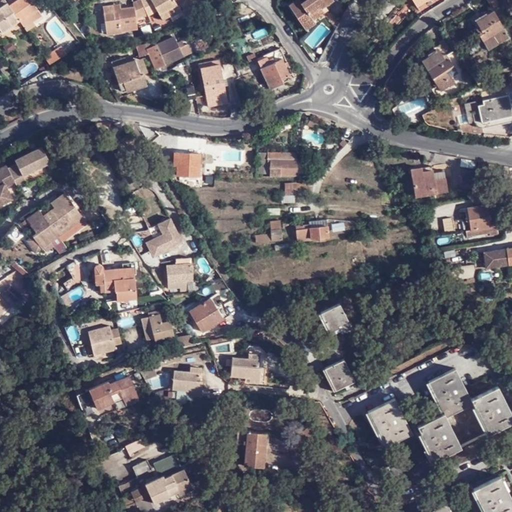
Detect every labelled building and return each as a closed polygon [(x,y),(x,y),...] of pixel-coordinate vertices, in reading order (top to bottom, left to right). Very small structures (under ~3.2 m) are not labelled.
[(3,0),(0,2),(0,32),(17,22),(20,27),(29,21),(38,16),(28,0),(19,0),(15,3),(13,0),(12,0),(6,4),(3,0)] [(146,0),(143,0),(138,2),(144,18),(146,21),(154,18),(158,27),(165,24),(163,20),(174,14),(182,10),(177,0),(171,0),(168,1),(167,0),(161,0),(155,3),(153,0),(153,1),(148,3),(146,0)] [(312,17),(323,10),(320,5),(323,4),(327,0),(301,0),(300,0),(291,0),(287,3),(304,28),(315,21),(312,17)] [(138,2),(131,5),(132,8),(118,10),(112,11),(112,6),(101,8),(105,37),(118,35),(119,32),(136,30),(134,22),(144,18),(138,2)] [(329,11),(323,4),(320,5),(323,10),(326,13),(329,11)] [(477,29),(489,48),(510,37),(494,10),(476,20),(480,27),(477,29)] [(163,20),(165,24),(167,29),(178,24),(174,14),(163,20)] [(40,19),(38,16),(29,21),(31,24),(40,19)] [(147,25),(146,21),(144,18),(134,22),(136,30),(147,25)] [(31,24),(29,21),(20,27),(24,32),(33,27),(31,24)] [(176,33),(162,39),(170,59),(191,49),(186,40),(180,42),(176,33)] [(452,48),(446,38),(439,42),(445,52),(452,48)] [(13,39),(4,44),(7,51),(17,46),(13,39)] [(162,39),(154,43),(163,62),(170,59),(162,39)] [(152,40),(135,43),(139,53),(147,52),(153,67),(163,63),(163,62),(154,43),(152,40)] [(41,57),(45,65),(63,55),(59,47),(41,57)] [(254,60),(260,70),(281,60),(289,76),(291,75),(278,49),(254,60)] [(99,50),(91,55),(99,68),(107,64),(99,50)] [(421,60),(435,83),(439,91),(454,82),(450,75),(456,72),(445,54),(442,56),(438,50),(421,60)] [(254,60),(252,54),(244,57),(246,63),(254,60)] [(140,75),(135,59),(127,61),(125,56),(111,61),(113,66),(115,74),(119,83),(121,90),(126,89),(127,92),(147,86),(143,74),(140,75)] [(141,56),(135,59),(140,75),(143,74),(146,73),(141,56)] [(281,60),(260,70),(270,91),(281,86),(279,81),(289,76),(281,60)] [(200,64),(205,100),(226,97),(219,61),(200,64)] [(11,74),(6,66),(0,68),(0,71),(4,78),(11,74)] [(119,83),(115,74),(110,76),(113,85),(119,83)] [(511,115),(508,94),(482,98),(482,102),(476,103),(476,106),(479,120),(511,115)] [(402,100),(404,112),(427,107),(425,95),(402,100)] [(226,97),(205,100),(206,106),(227,103),(226,97)] [(511,121),(511,115),(479,120),(476,106),(469,108),(472,121),(472,122),(474,123),(475,125),(478,126),(511,121)] [(16,162),(6,167),(12,178),(15,183),(25,177),(22,171),(47,159),(40,145),(14,158),(16,162)] [(268,152),(267,154),(268,168),(270,168),(270,174),(297,175),(297,173),(297,162),(297,153),(268,152)] [(175,166),(178,166),(183,166),(184,154),(176,153),(175,166)] [(268,174),(268,168),(267,154),(266,153),(260,153),(259,173),(268,174)] [(183,166),(178,166),(178,176),(199,177),(201,155),(184,154),(183,166)] [(4,183),(12,178),(6,167),(4,162),(0,164),(0,201),(11,195),(4,183)] [(417,197),(449,191),(445,171),(434,173),(433,166),(412,169),(417,197)] [(475,175),(463,176),(465,191),(476,190),(475,175)] [(311,184),(287,184),(287,203),(295,203),(295,195),(311,195),(311,184)] [(35,232),(32,235),(42,247),(58,236),(52,228),(54,226),(60,235),(82,218),(62,191),(49,201),(52,205),(42,214),(38,208),(26,217),(35,232)] [(467,238),(498,233),(493,204),(468,209),(471,231),(466,232),(467,238)] [(155,251),(181,238),(169,213),(156,219),(161,229),(144,238),(149,246),(139,250),(147,263),(160,261),(155,251)] [(106,222),(98,218),(94,226),(102,231),(106,222)] [(328,226),(327,220),(310,222),(310,224),(310,228),(328,226)] [(452,220),(443,221),(444,234),(454,233),(452,220)] [(273,234),(266,235),(266,242),(283,240),(282,221),(272,222),(273,234)] [(310,228),(310,224),(296,226),(298,241),(312,240),(312,239),(319,238),(320,241),(326,241),(326,238),(329,237),(328,226),(310,228)] [(42,247),(32,235),(25,240),(35,253),(42,247)] [(266,242),(266,235),(256,235),(257,243),(266,242)] [(11,246),(0,236),(0,254),(2,257),(11,246)] [(487,269),(511,265),(511,249),(485,254),(487,269)] [(193,277),(192,254),(177,254),(177,260),(167,261),(168,285),(180,285),(180,288),(189,288),(188,284),(188,277),(193,277)] [(84,280),(72,261),(64,268),(69,278),(61,283),(66,291),(84,280)] [(139,301),(134,267),(102,270),(102,269),(102,268),(101,268),(101,267),(100,266),(99,266),(98,266),(97,266),(96,267),(95,267),(94,267),(94,268),(94,269),(93,270),(93,271),(95,287),(99,287),(99,292),(119,291),(120,303),(139,301)] [(11,304),(19,300),(11,286),(3,290),(11,304)] [(214,291),(210,294),(223,315),(229,310),(222,297),(218,299),(214,291)] [(0,314),(10,306),(0,293),(0,314)] [(223,315),(210,294),(189,306),(202,328),(223,315)] [(351,326),(339,301),(322,310),(332,330),(342,324),(344,330),(351,326)] [(152,319),(155,335),(157,343),(176,340),(173,324),(164,325),(163,318),(152,319)] [(146,335),(155,335),(152,319),(149,320),(144,320),(146,335)] [(228,330),(223,321),(209,328),(212,335),(228,330)] [(89,332),(95,357),(117,353),(116,347),(124,345),(121,329),(112,331),(112,328),(89,332)] [(194,341),(191,331),(177,335),(181,346),(194,341)] [(250,377),(249,381),(259,382),(260,365),(256,365),(256,358),(245,357),(230,356),(228,375),(243,376),(250,377)] [(355,380),(343,357),(325,366),(336,389),(355,380)] [(489,435),(511,423),(511,412),(499,385),(471,399),(457,369),(430,382),(444,413),(417,426),(435,462),(462,449),(447,418),(474,405),(489,435)] [(189,389),(189,396),(198,396),(200,382),(197,381),(198,373),(187,372),(171,371),(170,389),(184,389),(189,389)] [(142,398),(131,373),(111,381),(110,379),(91,388),(91,389),(80,393),(84,403),(95,399),(99,407),(116,399),(112,391),(121,388),(124,395),(128,403),(142,398)] [(124,395),(121,388),(112,391),(116,399),(124,395)] [(413,435),(396,400),(369,412),(387,448),(413,435)] [(189,424),(177,431),(183,439),(194,432),(189,424)] [(243,441),(253,441),(254,430),(244,429),(243,441)] [(254,430),(253,441),(252,464),(271,464),(273,431),(254,430)] [(194,432),(183,439),(188,448),(200,441),(194,432)] [(130,452),(144,444),(140,436),(125,443),(130,452)] [(162,471),(164,473),(185,464),(180,452),(158,461),(162,471)] [(150,454),(134,459),(138,469),(153,462),(150,454)] [(145,480),(149,490),(153,499),(192,483),(185,464),(164,473),(162,471),(145,478),(145,480)] [(405,479),(398,464),(387,470),(393,484),(405,479)] [(511,511),(511,499),(501,478),(474,491),(484,511),(451,511),(447,504),(432,511),(511,511)] [(135,496),(149,490),(145,480),(131,486),(135,496)]
